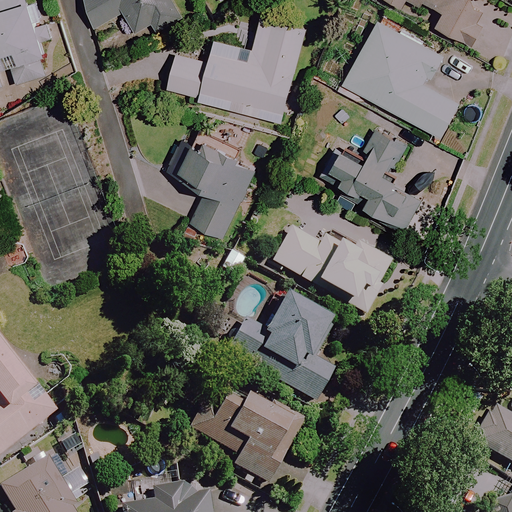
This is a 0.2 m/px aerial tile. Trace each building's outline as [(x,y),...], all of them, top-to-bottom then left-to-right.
[(0,68),(44,56),(27,0),(3,0),(0,1),(0,68)] [(183,18),(173,0),(82,0),(97,28),(123,14),(134,34),(151,25),(155,33),(183,18)] [(385,0),(402,8),(405,0),(416,0),(442,12),(435,28),(473,46),(482,27),(474,24),(485,0),(385,0)] [(306,29),(262,17),(249,62),(237,59),(241,47),(214,40),(208,62),(176,53),(166,89),(199,98),(198,101),(280,123),(306,29)] [(443,56),(379,21),(344,85),(440,138),(462,97),(430,79),(443,56)] [(203,125),(193,145),(185,141),(169,174),(204,191),(189,223),(222,238),(253,173),(234,164),(243,144),(203,125)] [(400,142),(379,131),(363,162),(338,149),(323,177),(367,200),(363,207),(405,229),(423,195),(384,174),(400,142)] [(318,248),(288,232),(270,265),(349,308),(359,291),(370,297),(387,265),(354,246),(349,255),(322,240),(318,248)] [(327,324),(278,298),(261,332),(243,322),(226,355),(252,369),(258,357),(296,377),(288,391),(314,405),(331,371),(309,359),(327,324)] [(0,455),(53,414),(0,346),(0,455)] [(264,413),(226,391),(198,439),(220,451),(228,439),(243,447),(231,468),(264,487),(300,425),(268,406),(264,413)] [(64,477),(52,456),(0,486),(0,494),(10,511),(73,511),(68,504),(88,493),(75,471),(64,477)] [(188,500),(186,486),(149,490),(150,503),(119,507),(119,511),(209,511),(208,498),(188,500)]
